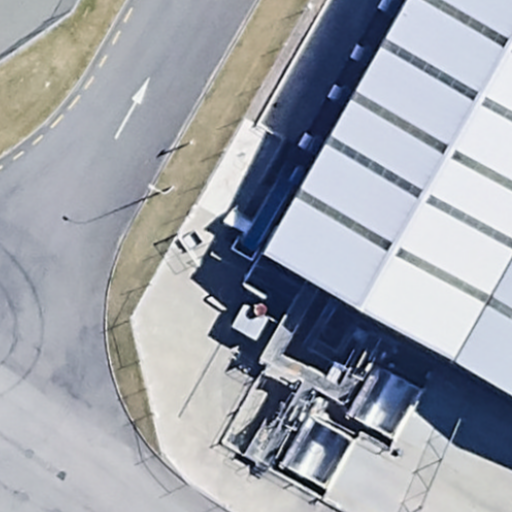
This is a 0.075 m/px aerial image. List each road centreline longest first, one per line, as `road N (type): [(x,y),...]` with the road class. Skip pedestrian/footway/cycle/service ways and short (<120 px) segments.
road 1 (unclassified): [(0,373),(207,0)]
road 2 (unclassified): [(0,450),(112,511)]
